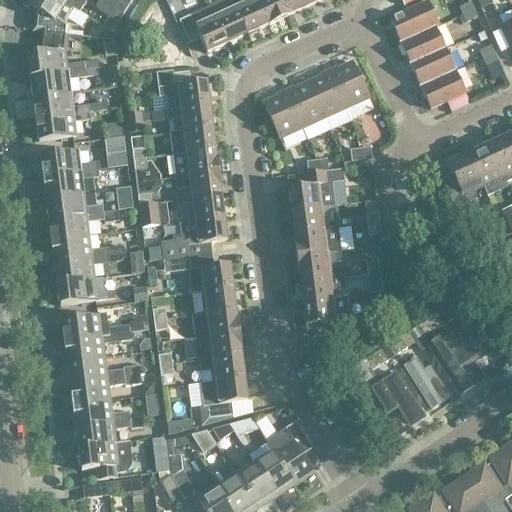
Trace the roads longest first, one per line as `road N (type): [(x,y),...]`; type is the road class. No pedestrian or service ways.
road 1 (residential): [(367,496),(263,319),(239,93),(250,71),(358,17)]
road 2 (residential): [(358,17),(412,122),(431,126),(511,88)]
road 3 (residential): [(367,496),(511,404)]
